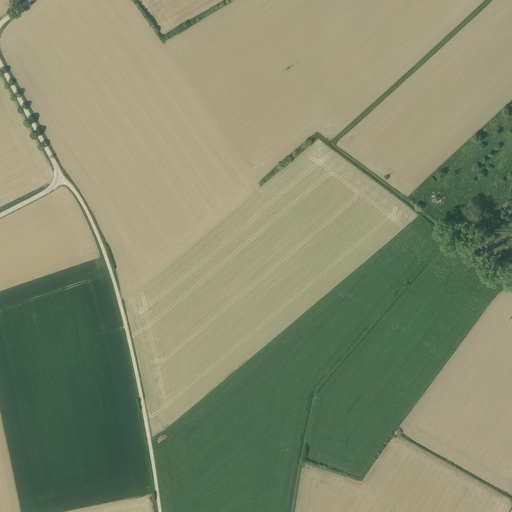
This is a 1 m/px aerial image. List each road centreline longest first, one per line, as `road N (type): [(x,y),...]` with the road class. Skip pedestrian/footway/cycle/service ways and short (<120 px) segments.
road 1 (unclassified): [(159,511),(120,302),(88,213),(60,179)]
road 2 (unclassified): [(0,62),(60,179)]
